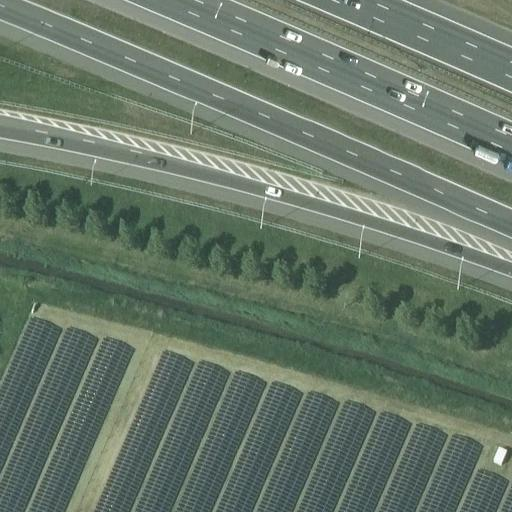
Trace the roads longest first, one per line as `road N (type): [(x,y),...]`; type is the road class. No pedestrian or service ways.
road 1 (motorway): [(0,7),(511,226)]
road 2 (motorway): [(0,129),(232,178),(511,271)]
road 3 (motorway): [(166,0),(511,147)]
road 4 (motorway): [(511,73),(337,0)]
